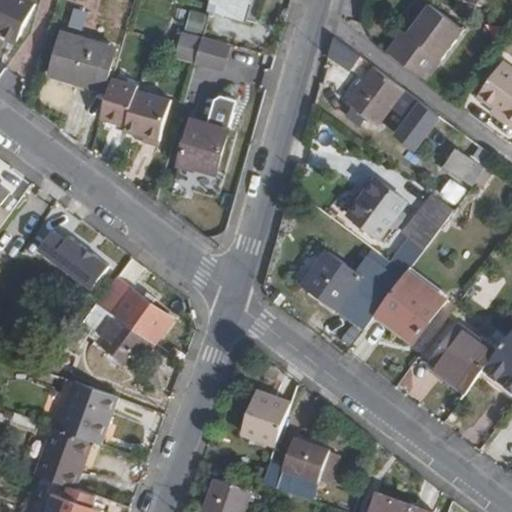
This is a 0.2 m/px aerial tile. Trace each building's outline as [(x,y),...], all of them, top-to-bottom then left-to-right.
[(28,27),(38,9),(20,0),(0,0),(0,32),(20,42),(28,27)] [(215,0),(213,9),(251,19),(256,0),(215,0)] [(388,49),(426,78),(465,26),(431,0),(430,0),(406,30),(403,28),(388,49)] [(194,20),(208,24),(211,14),(196,10),(194,20)] [(189,29),(184,49),(200,54),(208,24),(194,20),(191,30),(189,29)] [(338,34),(333,49),(353,63),(362,52),(338,34)] [(121,49),(73,35),(61,76),(109,90),(121,49)] [(232,44),(205,37),(198,61),(225,68),(232,44)] [(511,67),(502,60),(475,93),(511,119),(511,67)] [(409,88),(379,65),(351,102),(381,125),(409,88)] [(143,83),(117,75),(104,117),(130,124),(141,88),(143,83)] [(130,124),(129,129),(163,140),(176,99),(141,88),(130,124)] [(218,173),(233,129),(196,118),(180,166),(197,172),(198,167),(218,173)] [(497,154),(484,144),(475,157),(457,146),(445,164),(475,183),(497,154)] [(383,238),(412,201),(380,177),(352,215),(383,238)] [(0,211),(16,191),(0,178),(0,211)] [(457,208),(443,198),(420,228),(435,238),(457,208)] [(59,226),(45,245),(98,284),(115,262),(75,232),(72,235),(59,226)] [(386,287),(331,249),(305,283),(360,322),(386,287)] [(408,274),(379,314),(418,342),(449,301),(410,271),(408,274)] [(174,320),(119,278),(101,302),(157,344),(174,320)] [(154,348),(157,344),(101,302),(98,306),(154,348)] [(139,368),(154,348),(98,306),(83,326),(139,368)] [(471,390),(485,371),(501,350),(463,322),(433,362),(471,390)] [(511,392),(511,334),(501,350),(485,371),(511,392)] [(103,444),(121,397),(78,382),(61,428),(94,440),(98,442),(103,444)] [(278,445),(293,403),(258,390),(244,433),(278,445)] [(94,440),(61,428),(57,427),(40,474),(81,490),(88,471),(84,470),(94,440)] [(273,459),(265,482),(316,501),(334,450),(298,437),(288,466),(273,459)] [(98,442),(94,440),(84,470),(88,471),(98,442)] [(245,511),(253,492),(220,478),(206,511),(245,511)] [(52,511),(105,511),(106,511),(59,494),(52,511)] [(415,507),(379,494),(372,511),(422,511),(415,509),(415,507)]
